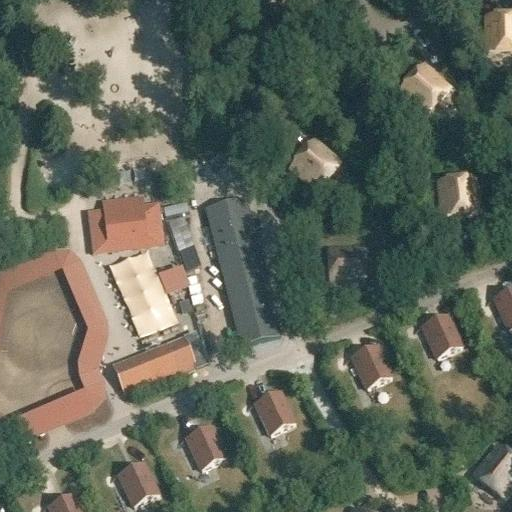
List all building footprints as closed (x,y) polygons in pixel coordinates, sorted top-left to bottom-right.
[(487,57),(511,56),(511,21),(486,22),(487,57)] [(397,98),(425,121),(449,95),(423,72),(397,98)] [(290,173),(318,196),(340,169),(313,146),(290,173)] [(439,186),(442,222),(478,218),(474,183),(439,186)] [(92,216),(95,258),(167,254),(164,207),(147,208),(146,202),(105,204),(106,215),(92,216)] [(207,215),(218,257),(242,351),(281,341),(246,205),(207,215)] [(184,271),(200,268),(190,221),(174,225),(184,271)] [(329,255),(329,257),(330,290),(365,289),(364,254),(329,255)] [(200,280),(191,283),(196,299),(205,296),(200,280)] [(163,283),(143,290),(148,303),(167,295),(163,283)] [(176,314),(191,310),(187,294),(172,297),(176,314)] [(511,297),(507,299),(507,298),(494,303),(509,336),(511,334),(511,297)] [(422,332),(438,364),(462,353),(456,340),(459,339),(454,329),(452,330),(448,322),(436,328),(435,326),(422,332)] [(111,368),(124,400),(196,370),(182,338),(111,368)] [(365,358),(365,356),(352,362),(367,395),(392,383),(386,371),(389,369),(384,360),(382,361),(378,352),(365,358)] [(287,406),(285,407),(281,399),(269,405),(268,403),(255,409),(271,441),(296,429),(289,417),(292,416),(287,406)] [(200,439),(199,438),(187,443),(202,476),(227,464),(221,452),(223,450),(219,441),(216,442),(212,434),(200,439)] [(474,481),(501,503),(511,489),(511,461),(498,450),(474,481)] [(151,477),(149,478),(145,470),(132,476),(131,474),(119,480),(134,511),(135,511),(159,501),(153,488),(155,487),(151,477)] [(49,511),(82,511),(81,509),(79,510),(75,502),(62,507),(61,506),(49,511)]
